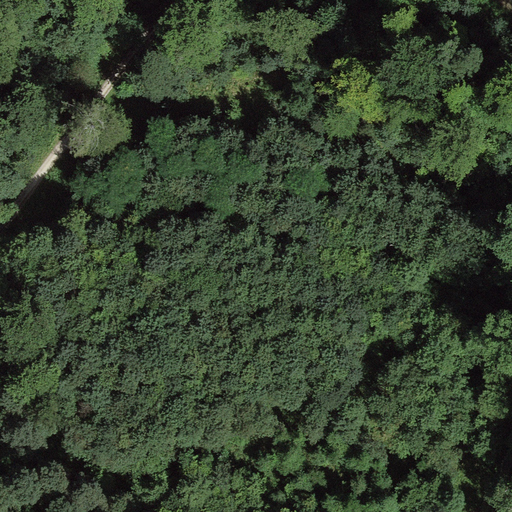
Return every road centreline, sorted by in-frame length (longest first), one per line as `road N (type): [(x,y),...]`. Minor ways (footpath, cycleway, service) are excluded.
road 1 (track): [(510,0),(511,454),(485,511)]
road 2 (track): [(0,228),(108,85),(192,0)]
